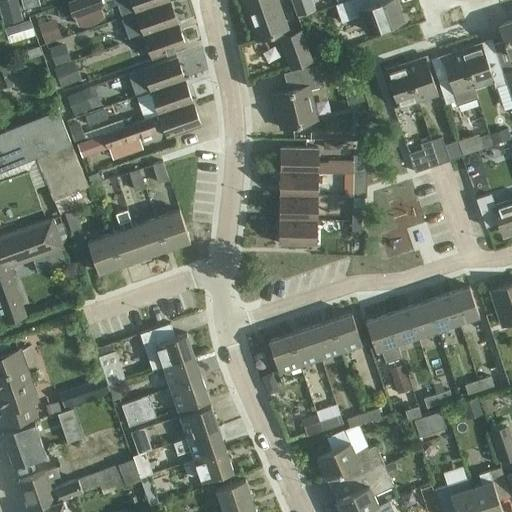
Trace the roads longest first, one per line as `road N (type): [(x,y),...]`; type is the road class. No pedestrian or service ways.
road 1 (residential): [(239,301),(363,297),(511,256)]
road 2 (residential): [(240,261),(252,93),(222,0)]
road 3 (residential): [(314,511),(244,351),(239,301)]
road 4 (residential): [(98,308),(240,261)]
